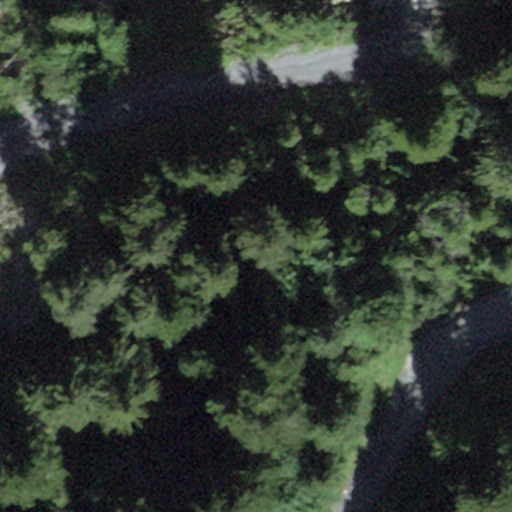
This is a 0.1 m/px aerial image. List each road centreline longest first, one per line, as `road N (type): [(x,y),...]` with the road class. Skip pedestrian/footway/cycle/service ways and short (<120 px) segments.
road 1 (track): [(401,0),(404,41),(190,89),(0,182)]
road 2 (residential): [(354,511),(419,385),(464,336),(511,311)]
